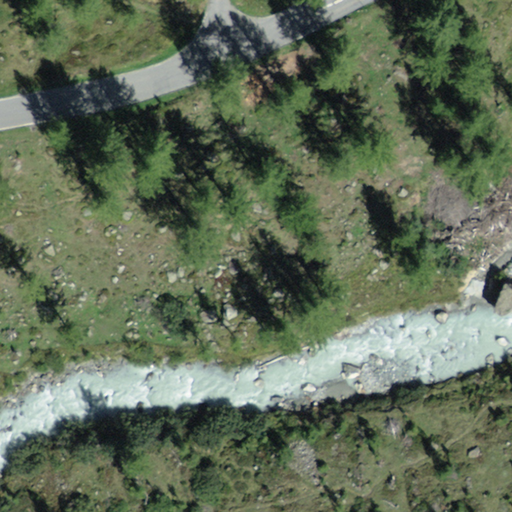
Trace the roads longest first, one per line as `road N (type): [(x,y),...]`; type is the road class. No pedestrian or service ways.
road 1 (unclassified): [(0,114),(133,89),(223,53)]
road 2 (unclassified): [(223,53),(339,0)]
